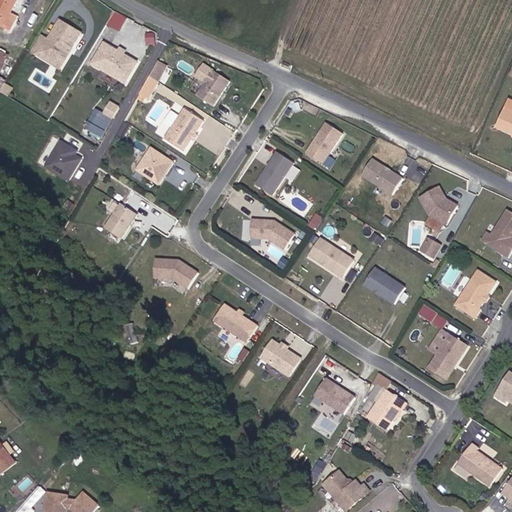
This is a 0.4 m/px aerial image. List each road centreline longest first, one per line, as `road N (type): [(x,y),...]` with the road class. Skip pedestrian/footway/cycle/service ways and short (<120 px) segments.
road 1 (residential): [(283,75),(195,218),(194,236),(454,410)]
road 2 (unclassified): [(283,75),(511,188)]
road 3 (unclassified): [(121,0),(283,75)]
road 4 (residential): [(436,511),(410,476),(454,410)]
